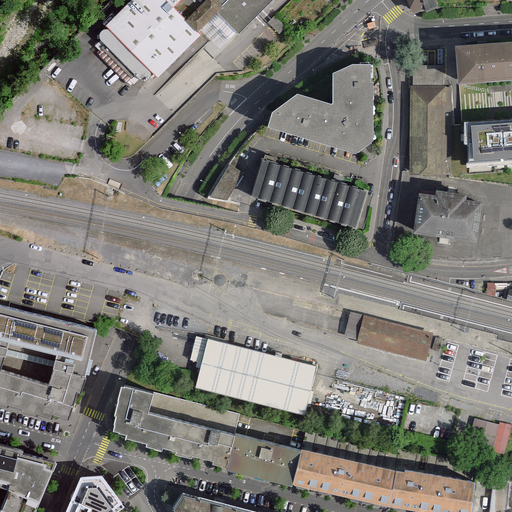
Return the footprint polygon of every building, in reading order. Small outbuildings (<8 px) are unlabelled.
[(167,0),(133,0),(108,28),(154,79),(202,35),(198,31),(188,21),(175,7),(167,0)] [(205,0),(188,21),(198,31),(217,12),(224,4),(220,0),(205,0)] [(220,0),(224,4),(217,12),(241,35),(260,16),(276,0),(220,0)] [(440,0),(408,0),(414,12),(441,0),(440,0)] [(154,79),(108,28),(98,38),(106,45),(101,53),(131,87),(136,87),(138,82),(143,85),(149,85),(154,79)] [(461,84),(511,80),(511,39),(459,43),(461,84)] [(375,144),(373,68),(354,66),(335,74),(335,107),(300,95),(273,113),(269,127),(357,156),(375,144)] [(415,85),(411,85),(410,174),(452,174),(452,136),(453,87),(445,87),(445,68),(424,68),(415,67),(415,85)] [(511,117),(463,121),(465,160),(511,156),(511,117)] [(371,187),(265,158),(254,196),(361,225),(371,187)] [(245,174),(232,165),(213,195),(226,204),(245,174)] [(511,186),(483,182),(482,198),(484,198),(484,203),(511,207),(511,186)] [(438,191),(422,189),(416,233),(478,241),(484,203),(484,198),(482,198),(470,197),(471,192),(439,187),(438,191)] [(93,330),(0,306),(0,404),(3,406),(4,403),(17,407),(17,409),(31,414),(32,412),(47,416),(48,413),(64,418),(72,390),(75,391),(93,330)] [(358,338),(364,316),(350,312),(344,337),(357,340),(358,338)] [(433,333),(364,316),(358,338),(427,355),(433,333)] [(442,339),(435,337),(432,350),(438,352),(442,339)] [(427,355),(358,338),(357,340),(356,344),(426,361),(427,355)] [(208,340),(196,387),(307,416),(320,368),(208,340)] [(154,393),(122,384),(113,432),(170,452),(179,416),(152,407),(154,393)] [(179,416),(170,452),(227,467),(236,431),(179,416)] [(499,423),(475,418),(469,443),(493,449),(499,423)] [(300,445),(236,431),(227,467),(291,482),(300,445)] [(0,486),(11,489),(1,511),(33,511),(55,463),(22,455),(23,452),(0,445),(0,486)] [(391,504),(399,465),(300,445),(291,482),(391,504)] [(473,511),(478,476),(399,465),(391,504),(446,511),(473,511)] [(90,470),(83,476),(67,511),(120,511),(123,505),(100,473),(90,470)] [(508,511),(509,482),(493,481),(491,511),(508,511)] [(233,511),(235,503),(185,491),(174,505),(177,511),(233,511)] [(269,511),(235,503),(233,511),(269,511)]
